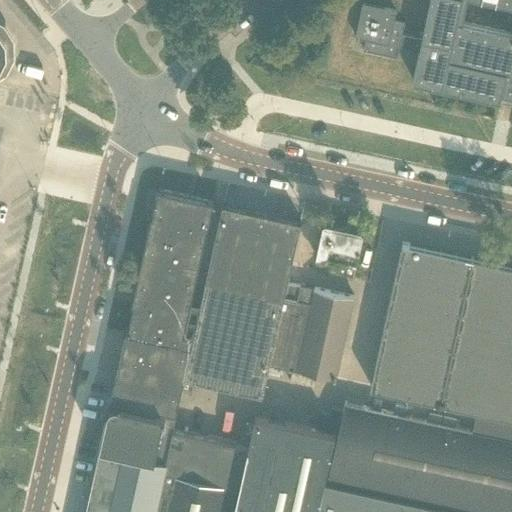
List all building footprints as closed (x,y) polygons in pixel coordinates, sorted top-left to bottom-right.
[(511,0),(430,0),(421,40),(401,35),(403,25),(393,22),(395,12),(362,5),(355,37),(365,39),(363,50),(396,57),(398,47),(419,51),(413,80),(500,100),(502,93),(511,94),(511,0)] [(0,73),(4,71),(12,56),(11,40),(2,26),(0,24),(0,73)] [(151,218),(206,231),(213,201),(158,188),(152,217),(151,217),(151,218)] [(190,346),(183,376),(262,393),(269,363),(284,297),(287,282),(297,239),(301,220),(223,203),(197,320),(195,320),(190,346)] [(125,331),(190,346),(195,320),(187,318),(206,231),(151,218),(132,305),(133,306),(128,328),(126,328),(125,331)] [(318,243),(315,256),(332,260),(330,272),(354,277),(356,264),(357,259),(359,252),(363,233),(362,232),(362,234),(323,225),(324,224),(322,224),(318,243)] [(371,386),(440,401),(472,257),(402,242),(371,386)] [(440,401),(511,416),(511,266),(472,257),(440,401)] [(297,300),(301,284),(287,282),(284,297),(297,300)] [(284,297),(269,363),(336,378),(354,295),(315,287),(311,303),(297,300),(284,297)] [(125,331),(110,398),(174,413),(183,376),(190,346),(125,331)] [(336,433),(318,511),(511,511),(511,416),(478,409),(473,431),(343,402),(341,409),(336,433)] [(96,466),(85,511),(152,511),(161,471),(171,430),(173,418),(116,405),(113,406),(111,408),(107,411),(95,466),(96,466)] [(319,411),(315,429),(336,433),(341,409),(331,407),(329,413),(319,411)] [(234,511),(318,511),(336,433),(315,429),(255,416),(249,447),(171,430),(161,471),(239,488),(234,511)] [(234,511),(239,488),(161,471),(152,511),(234,511)]
